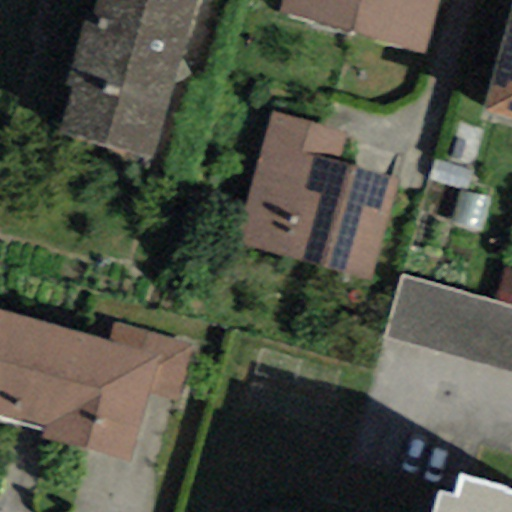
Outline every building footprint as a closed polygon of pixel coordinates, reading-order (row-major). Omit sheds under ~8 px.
[(150,162),(197,0),(100,0),(93,25),(85,23),(68,85),(75,87),(61,137),(150,162)] [(353,36),(362,0),(283,0),(279,17),(353,36)] [(426,55),(440,0),(362,0),(353,36),(426,55)] [(511,3),(481,114),(511,123),(511,3)] [(346,132),(272,113),(238,244),(371,278),(397,180),(338,164),(346,132)] [(511,308),(399,277),(382,340),(511,376),(511,308)] [(0,357),(12,316),(0,312),(0,357)] [(0,357),(0,413),(45,427),(73,334),(12,316),(0,357)] [(193,347),(113,324),(107,345),(158,359),(148,391),(178,399),(193,347)] [(148,391),(158,359),(107,345),(73,334),(45,427),(42,437),(127,462),(148,391)] [(511,511),(511,491),(460,478),(454,497),(437,492),(431,511),(511,511)]
